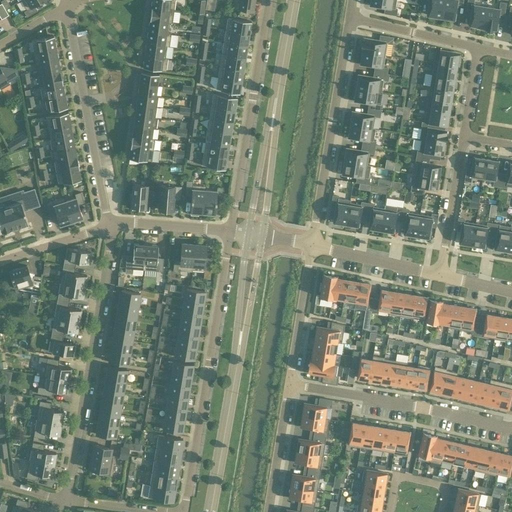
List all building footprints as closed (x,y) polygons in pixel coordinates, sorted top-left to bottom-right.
[(20,0),(26,9),(23,11),(27,17),(37,11),(34,5),(42,0),(20,0)] [(151,0),(151,7),(174,11),(175,0),(151,0)] [(195,0),(194,12),(202,13),(203,0),(195,0)] [(238,0),(237,8),(240,9),(241,11),(245,11),(247,10),(253,11),(254,0),(238,0)] [(395,9),(396,0),(370,0),(370,5),(385,7),(384,13),(396,15),(397,9),(395,9)] [(428,15),(440,17),(443,0),(429,0),(430,0),(428,15)] [(443,0),(440,17),(453,19),(456,4),(462,5),(462,0),(443,0)] [(469,25),(482,27),(486,7),(473,4),(473,0),(467,0),(466,9),(472,10),(469,25)] [(499,9),(486,7),(482,27),(484,27),(484,28),(493,30),(493,29),(496,29),(498,14),(504,15),(506,3),(500,2),(499,9)] [(2,3),(0,4),(0,16),(1,19),(8,15),(2,3)] [(174,11),(151,7),(149,19),(172,22),(174,11)] [(225,29),(249,33),(251,21),(227,17),(225,29)] [(172,22),(149,19),(147,31),(170,34),(168,34),(169,22),(172,23),(172,22)] [(225,29),(223,41),(247,45),(249,33),(225,29)] [(145,43),(169,46),(170,34),(147,31),(146,43),(145,43)] [(362,49),(362,51),(385,55),(387,43),(391,44),(392,37),(380,35),(379,41),(364,39),(364,40),(362,40),(361,49),(362,49)] [(31,40),(33,52),(56,48),(53,36),(31,40)] [(223,41),(221,53),(245,57),(247,45),(223,41)] [(145,43),(144,55),(167,58),(165,57),(166,46),(168,46),(169,46),(145,43)] [(15,55),(22,54),(20,47),(13,49),(15,55)] [(56,48),(33,52),(35,64),(58,60),(56,48)] [(435,50),(433,62),(456,66),(458,54),(435,50)] [(375,66),(374,72),(386,74),(387,68),(383,67),(385,55),(362,51),(360,63),(375,66)] [(221,53),(220,65),(243,69),(245,57),(221,53)] [(23,61),(22,54),(15,55),(16,62),(23,61)] [(165,70),(167,58),(144,55),(142,67),(165,70)] [(403,58),(400,75),(407,76),(409,59),(403,58)] [(58,60),(35,64),(38,64),(40,75),(38,75),(38,76),(60,71),(58,60)] [(456,66),(433,62),(431,74),(454,78),(456,66)] [(220,65),(218,77),(241,81),(243,69),(220,65)] [(0,87),(1,89),(9,84),(8,82),(16,77),(18,76),(17,68),(15,68),(15,69),(0,66),(0,87)] [(60,71),(38,76),(40,87),(62,83),(60,71)] [(141,71),(139,82),(157,85),(159,74),(141,71)] [(355,81),(354,88),(377,91),(379,79),(387,81),(388,74),(386,74),(374,72),(373,78),(358,75),(357,82),(355,81)] [(454,78),(431,74),(429,86),(432,87),(432,86),(452,90),(454,78)] [(239,93),(241,81),(218,77),(216,89),(239,93)] [(157,85),(139,82),(137,93),(158,96),(156,95),(157,85)] [(40,87),(42,99),(65,95),(62,83),(40,87)] [(452,90),(432,86),(432,87),(430,98),(450,102),(452,90)] [(369,103),(368,109),(380,111),(381,105),(376,104),(378,91),(377,91),(354,88),(353,94),(355,94),(354,100),(369,103)] [(158,96),(137,93),(136,104),(156,107),(158,96)] [(211,105),(234,109),(236,97),(213,93),(211,105)] [(67,107),(65,95),(42,99),(44,99),(47,111),(67,107)] [(430,98),(428,97),(426,110),(448,113),(450,102),(430,98)] [(156,107),(136,104),(134,114),(157,118),(157,117),(155,117),(156,107)] [(211,105),(209,117),(232,121),(234,109),(211,105)] [(349,118),(348,124),(373,128),(375,116),(379,117),(380,111),(368,109),(367,115),(352,112),(351,118),(349,118)] [(448,113),(426,110),(424,121),(424,122),(434,123),(434,124),(446,126),(448,113)] [(45,116),(47,127),(70,123),(68,111),(45,116)] [(157,118),(134,114),(133,125),(156,128),(157,118)] [(209,117),(207,129),(231,133),(232,121),(209,117)] [(424,121),(422,121),(419,139),(421,140),(421,139),(443,143),(444,142),(445,142),(446,133),(445,133),(445,131),(434,129),(434,124),(434,123),(424,122),(424,121)] [(70,123),(47,127),(49,139),(72,134),(70,123)] [(363,139),(362,145),(374,147),(375,141),(373,141),(375,128),(373,128),(348,124),(347,130),(349,130),(348,137),(363,139)] [(156,128),(133,125),(131,136),(152,139),(153,128),(156,129),(156,128)] [(207,129),(205,141),(229,145),(231,133),(207,129)] [(25,132),(7,142),(11,148),(28,138),(25,132)] [(72,134),(49,139),(52,150),(74,145),(72,134)] [(152,139),(131,136),(130,147),(153,150),(153,149),(148,149),(149,139),(152,139)] [(443,143),(421,139),(421,140),(419,151),(417,150),(416,156),(429,158),(430,153),(441,155),(443,143)] [(205,141),(203,153),(227,157),(229,145),(205,141)] [(74,145),(52,150),(56,149),(58,160),(54,161),(77,157),(77,156),(76,156),(74,145)] [(346,149),(344,161),(367,165),(369,153),(373,154),(374,147),(362,145),(361,151),(346,149)] [(153,150),(130,147),(128,158),(151,161),(153,150)] [(225,169),(227,157),(203,153),(201,165),(225,169)] [(429,158),(416,156),(415,162),(417,163),(415,174),(438,178),(440,166),(428,164),(429,158)] [(77,157),(54,161),(56,172),(79,168),(77,157)] [(486,159),(474,157),(472,169),(466,168),(464,181),(470,182),(471,177),(482,179),(486,159)] [(495,173),(497,161),(486,159),(482,179),(494,181),(493,185),(499,186),(501,174),(495,173)] [(357,176),(356,182),(368,184),(369,178),(368,178),(370,165),(367,165),(344,161),(342,173),(357,176)] [(511,163),(509,163),(507,175),(501,174),(499,186),(506,187),(506,186),(511,186),(511,163)] [(79,168),(56,172),(58,184),(81,180),(78,168),(79,168)] [(438,178),(415,174),(413,185),(411,185),(410,191),(423,193),(424,187),(436,189),(438,178)] [(198,212),(202,213),(204,186),(192,185),(193,181),(186,180),(185,196),(191,197),(190,212),(190,214),(198,215),(198,212)] [(152,203),(152,190),(146,190),(147,185),(133,184),(132,194),(130,194),(129,200),(131,201),(131,207),(131,209),(138,210),(138,208),(145,208),(145,202),(152,203)] [(172,210),(173,198),(179,199),(180,187),(160,185),(158,209),(172,210)] [(204,186),(202,213),(215,214),(216,199),(222,199),(223,187),(217,187),(216,191),(205,190),(205,186),(204,186)] [(40,206),(34,188),(22,192),(24,196),(19,198),(20,202),(4,208),(3,203),(0,203),(0,230),(1,232),(2,231),(2,232),(11,229),(11,228),(28,223),(23,209),(27,208),(28,209),(40,206)] [(63,197),(71,221),(82,218),(78,205),(84,203),(80,192),(63,197)] [(334,222),(346,224),(349,202),(350,202),(350,200),(338,198),(338,196),(332,195),(330,209),(336,210),(334,222)] [(60,225),(71,221),(63,197),(46,203),(50,214),(56,212),(60,225)] [(402,206),(403,199),(385,197),(384,203),(402,206)] [(359,214),(365,215),(367,203),(361,202),(361,204),(350,202),(349,202),(346,224),(357,226),(359,214)] [(369,228),(381,230),(385,208),(384,208),(373,206),(373,204),(367,203),(365,215),(371,216),(369,228)] [(395,220),(400,221),(402,209),(403,209),(403,207),(385,204),(384,208),(385,208),(381,230),(393,232),(395,220)] [(404,233),(416,235),(420,214),(408,212),(408,210),(403,209),(402,209),(400,221),(406,222),(404,233)] [(431,216),(420,214),(416,235),(428,237),(430,226),(436,227),(438,214),(432,213),(431,216)] [(460,243),(471,244),(475,223),(463,221),(464,219),(458,218),(456,230),(462,231),(460,243)] [(485,235),(491,236),(493,223),(487,222),(487,225),(475,223),(471,244),(483,246),(485,235)] [(495,248),(507,250),(510,229),(511,229),(511,226),(493,223),(491,236),(497,237),(495,248)] [(179,270),(191,271),(194,244),(181,243),(180,260),(174,260),(173,272),(179,272),(179,270)] [(132,269),(143,270),(145,245),(133,244),(132,255),(126,255),(125,273),(132,273),(132,269)] [(194,244),(191,271),(192,271),(192,270),(204,271),(203,278),(210,279),(211,263),(205,262),(206,245),(194,244)] [(145,245),(143,270),(162,271),(163,258),(157,257),(158,246),(145,245)] [(63,265),(75,267),(76,261),(89,263),(91,252),(66,247),(63,265)] [(38,297),(41,277),(34,275),(33,277),(30,277),(26,265),(9,271),(15,288),(31,291),(30,296),(38,297)] [(63,265),(60,282),(85,286),(86,275),(73,273),(75,267),(63,265)] [(324,275),(320,295),(332,297),(335,278),(336,278),(336,277),(324,275)] [(343,301),(347,280),(336,278),(335,278),(332,297),(331,299),(343,301)] [(355,301),(358,282),(347,280),(343,301),(355,303),(355,301)] [(60,282),(57,299),(69,301),(70,295),(83,297),(85,286),(60,282)] [(365,310),(371,311),(373,298),(367,297),(369,284),(358,282),(355,301),(366,303),(365,310)] [(186,288),(184,300),(203,303),(205,291),(186,288)] [(389,310),(392,291),(381,289),(379,299),(373,298),(371,311),(377,312),(378,309),(389,310)] [(119,302),(138,305),(140,293),(121,290),(121,292),(120,292),(120,296),(119,302)] [(400,316),(404,293),(392,291),(389,310),(388,314),(400,316)] [(411,318),(415,295),(404,293),(400,316),(411,318)] [(423,320),(427,297),(415,295),(411,318),(423,320)] [(57,299),(54,316),(79,321),(81,310),(68,307),(69,301),(57,299)] [(203,303),(184,300),(182,311),(201,314),(203,303)] [(438,322),(441,303),(441,302),(429,300),(426,320),(437,322),(438,322)] [(119,302),(117,314),(136,317),(138,305),(119,302)] [(448,326),(452,305),(441,303),(438,322),(437,322),(437,324),(448,326)] [(460,329),(463,306),(452,305),(448,326),(448,327),(460,329)] [(476,335),(479,323),(473,322),(475,308),(463,306),(460,329),(471,331),(470,334),(476,335)] [(201,314),(182,311),(180,322),(199,325),(201,314)] [(116,319),(115,326),(133,329),(136,317),(117,314),(116,314),(116,319)] [(494,335),(498,316),(486,314),(484,324),(479,323),(476,335),(483,336),(483,333),(494,335)] [(54,316),(51,334),(63,336),(64,330),(77,332),(79,321),(54,316)] [(506,337),(509,318),(498,316),(494,335),(494,339),(506,341),(506,337)] [(199,325),(180,322),(178,333),(197,336),(199,325)] [(317,327),(315,338),(336,342),(341,343),(343,325),(331,322),(330,329),(317,327)] [(115,326),(113,337),(131,341),(133,329),(115,326)] [(197,336),(178,333),(177,345),(195,348),(197,336)] [(62,342),(63,336),(51,334),(48,351),(73,355),(75,344),(62,342)] [(111,349),(129,352),(131,341),(113,337),(112,344),(111,343),(111,348),(111,349)] [(313,347),(313,349),(334,353),(336,342),(315,338),(313,347)] [(195,348),(177,345),(175,356),(193,359),(195,348)] [(127,365),(129,352),(111,349),(109,361),(127,365)] [(332,364),(333,364),(334,353),(313,349),(312,354),(311,360),(311,361),(332,364)] [(372,360),(369,379),(380,381),(382,370),(384,359),(384,357),(372,355),(372,360)] [(44,376),(68,380),(70,368),(57,366),(59,360),(47,358),(44,376)] [(372,360),(360,358),(357,377),(369,379),(372,360)] [(380,381),(391,383),(395,360),(384,359),(382,370),(380,381)] [(310,360),(308,372),(323,375),(322,382),(336,384),(338,376),(335,376),(337,365),(333,364),(332,364),(311,361),(311,360),(310,360)] [(391,383),(403,385),(406,366),(407,362),(395,360),(391,383)] [(174,361),(172,372),(191,375),(193,364),(174,361)] [(417,365),(417,368),(414,387),(426,389),(429,367),(417,365)] [(108,366),(106,377),(125,381),(127,369),(108,366)] [(406,366),(403,385),(414,387),(417,368),(406,366)] [(429,389),(441,392),(446,370),(446,369),(434,366),(429,389)] [(446,370),(441,392),(452,395),(456,376),(457,373),(446,370)] [(191,375),(172,372),(170,384),(189,387),(191,375)] [(44,376),(40,375),(40,376),(41,376),(39,386),(38,386),(37,393),(52,396),(53,390),(66,392),(68,380),(44,376)] [(456,376),(452,395),(463,397),(467,379),(456,376)] [(125,381),(106,377),(104,389),(123,392),(125,381)] [(463,397),(474,400),(478,381),(467,379),(463,397)] [(489,384),(485,403),(496,405),(501,382),(490,379),(489,384)] [(474,400),(485,403),(489,384),(478,381),(474,400)] [(510,397),(511,397),(511,384),(501,382),(496,405),(507,408),(510,397)] [(189,387),(170,384),(168,395),(187,398),(189,387)] [(104,389),(102,400),(121,403),(123,392),(104,389)] [(5,400),(13,402),(14,394),(6,393),(5,400)] [(187,398),(168,395),(167,406),(185,409),(187,398)] [(304,403),(302,415),(324,418),(325,407),(330,408),(332,400),(319,398),(318,405),(304,403)] [(121,403),(102,400),(100,411),(119,414),(121,403)] [(36,419),(61,423),(63,411),(50,409),(51,403),(39,401),(36,419)] [(185,409),(167,406),(165,417),(183,420),(185,409)] [(119,414),(100,411),(98,422),(117,426),(119,414)] [(302,415),(300,426),(314,429),(313,435),(314,435),(325,437),(327,437),(328,431),(326,430),(328,419),(324,418),(302,415)] [(183,420),(165,417),(163,429),(182,432),(183,420)] [(59,435),(61,423),(36,419),(33,437),(45,439),(46,432),(59,435)] [(115,437),(117,426),(98,422),(96,434),(115,437)] [(348,445),(360,447),(364,424),(352,422),(348,445)] [(360,447),(371,449),(375,426),(364,424),(360,447)] [(371,449),(382,451),(386,428),(375,426),(371,449)] [(382,451),(393,452),(394,452),(397,430),(386,428),(382,451)] [(409,432),(397,430),(394,452),(393,452),(393,454),(405,456),(409,432)] [(419,453),(430,456),(435,437),(435,436),(423,433),(419,453)] [(158,435),(156,447),(180,451),(182,438),(164,435),(158,435)] [(298,439),(296,450),(323,455),(325,437),(314,435),(313,435),(312,441),(298,439)] [(441,463),(441,461),(446,440),(435,437),(430,456),(429,461),(441,463)] [(441,461),(452,464),(457,442),(446,440),(441,461)] [(29,460),(54,464),(56,453),(43,450),(44,444),(32,442),(29,460)] [(463,466),(464,464),(468,445),(457,442),(452,464),(463,466)] [(90,469),(97,470),(96,473),(109,475),(111,464),(108,463),(111,448),(94,445),(90,469)] [(464,464),(474,466),(475,466),(479,448),(468,445),(464,464)] [(121,447),(119,457),(127,459),(129,448),(121,447)] [(180,451),(156,447),(154,459),(178,464),(180,451)] [(474,469),(485,471),(490,450),(479,448),(475,466),(474,466),(474,469)] [(296,450),(294,462),(308,464),(307,470),(320,472),(323,455),(296,450)] [(490,450),(485,471),(496,474),(501,453),(490,450)] [(511,458),(511,455),(501,453),(496,474),(495,476),(507,479),(511,458)] [(178,464),(154,459),(152,472),(176,476),(178,464)] [(52,476),(54,464),(29,460),(26,478),(38,480),(39,474),(52,476)] [(361,481),(362,481),(384,485),(386,473),(363,469),(361,481)] [(292,474),(290,486),(317,490),(320,472),(307,470),(306,476),(292,474)] [(176,476),(152,472),(150,484),(174,489),(176,476)] [(362,481),(361,492),(382,496),(384,485),(362,481)] [(174,489),(150,484),(147,497),(172,501),(174,489)] [(290,486),(289,497),(302,500),(301,506),(314,508),(317,490),(290,486)] [(477,505),(480,493),(458,488),(455,500),(477,505)] [(359,503),(380,507),(382,496),(361,492),(359,503)] [(18,506),(16,511),(42,511),(27,507),(28,502),(17,499),(15,505),(18,506)] [(457,511),(477,511),(479,505),(477,505),(455,500),(453,511),(457,511)] [(358,503),(356,511),(379,511),(380,507),(359,503),(358,503)]
